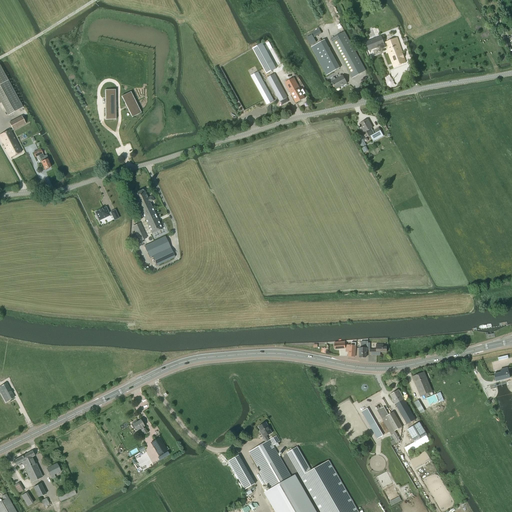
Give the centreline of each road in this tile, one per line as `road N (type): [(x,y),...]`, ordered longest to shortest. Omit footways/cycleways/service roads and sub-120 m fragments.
road 1 (primary): [(0,451),(174,365),(274,353),(386,368),(511,341)]
road 2 (tertiary): [(511,72),(290,119),(61,190),(0,196)]
